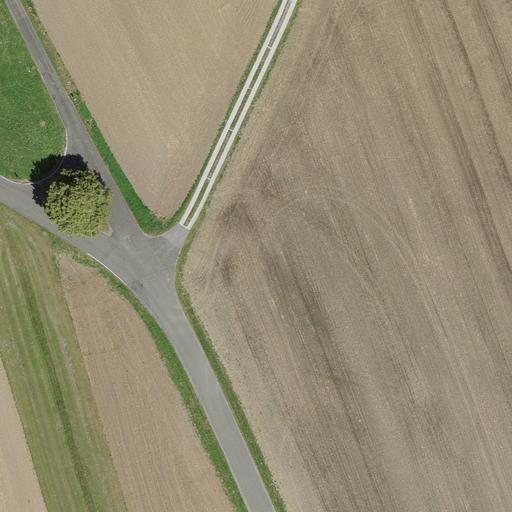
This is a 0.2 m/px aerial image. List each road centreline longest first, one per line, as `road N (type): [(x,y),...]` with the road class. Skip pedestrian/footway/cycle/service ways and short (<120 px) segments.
road 1 (unclassified): [(258,511),(155,288),(0,187)]
road 2 (track): [(8,0),(155,288)]
road 3 (track): [(289,0),(155,288)]
